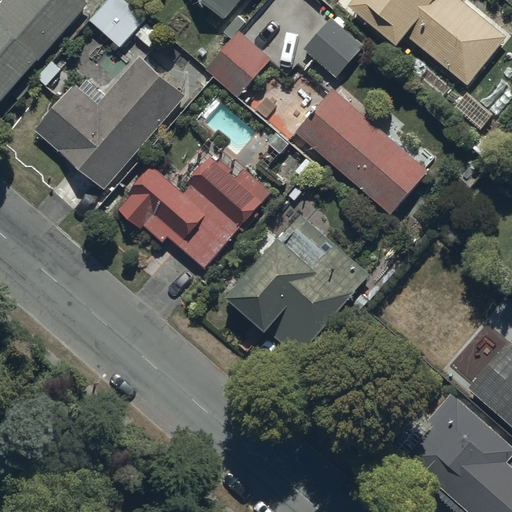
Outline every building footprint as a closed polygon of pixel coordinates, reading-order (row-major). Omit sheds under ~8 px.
[(86,5),(80,0),(2,0),(0,3),(0,100),(36,60),(38,61),(86,5)] [(122,0),(110,0),(90,25),(120,51),(134,34),(146,20),(122,0)] [(204,0),(228,21),(246,0),(204,0)] [(359,0),(353,9),(400,45),(407,36),(471,85),(508,36),(461,0),(359,0)] [(235,41),(210,67),(241,98),(276,62),(246,33),(252,27),(241,17),(227,33),(235,41)] [(146,20),(134,34),(149,47),(161,33),(146,20)] [(331,22),(306,49),(339,79),(364,52),(331,22)] [(73,85),(34,132),(104,190),(183,94),(137,56),(104,97),(85,81),(78,89),(73,85)] [(47,87),(63,69),(53,60),(36,78),(47,87)] [(372,120),(336,89),(298,132),(391,213),(429,170),(426,167),(435,157),(381,110),(372,120)] [(152,165),(117,208),(141,229),(145,225),(164,242),(169,236),(206,270),(242,230),(247,235),(255,227),(251,224),(277,194),(248,168),(238,178),(214,156),(191,182),(193,184),(184,194),(152,165)] [(299,214),(227,297),(299,359),(370,276),(299,214)] [(511,339),(469,389),(511,425),(511,339)] [(511,511),(511,444),(452,394),(427,425),(417,417),(393,446),(455,499),(449,506),(456,511),(511,511)]
